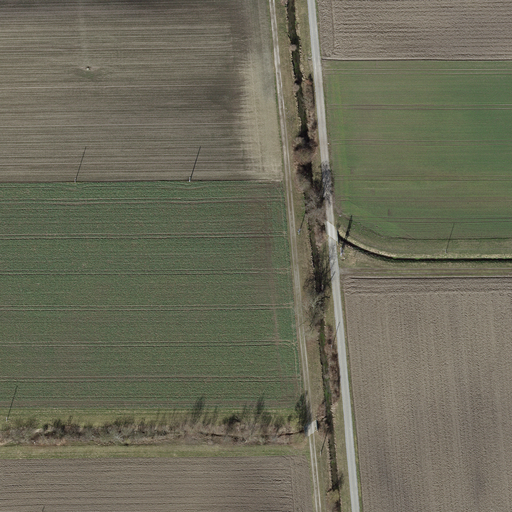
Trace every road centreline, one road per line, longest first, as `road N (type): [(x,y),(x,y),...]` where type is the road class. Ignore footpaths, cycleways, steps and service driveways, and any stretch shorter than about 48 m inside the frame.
road 1 (track): [(319,511),(272,0)]
road 2 (track): [(312,0),(357,511)]
road 3 (track): [(511,271),(336,272)]
